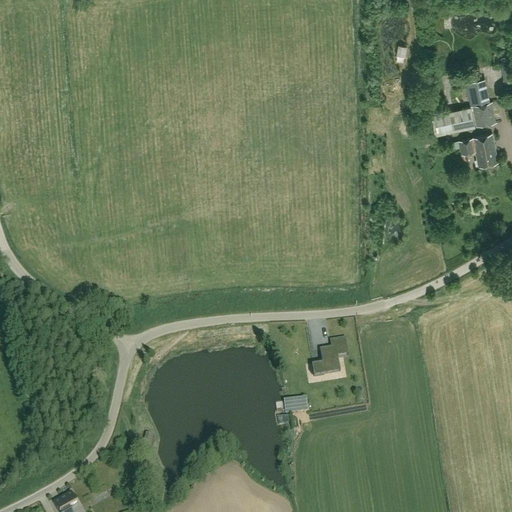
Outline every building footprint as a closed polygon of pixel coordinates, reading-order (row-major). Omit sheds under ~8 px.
[(406,46),(397,44),(396,54),(404,56),(406,46)] [(511,64),(501,65),(503,86),(511,85),(511,64)] [(489,102),(484,78),(465,82),(471,105),(472,105),(489,102)] [(492,101),(489,102),(472,105),(476,125),(496,121),(492,101)] [(475,127),(471,107),(431,115),(435,135),(475,127)] [(405,112),(406,125),(416,125),(415,112),(405,112)] [(498,162),(492,133),(458,139),(458,140),(452,141),(454,149),(460,147),(463,161),(468,160),(466,153),(475,151),(477,159),(474,159),(476,165),(478,165),(478,166),(498,162)] [(330,341),(331,348),(346,346),(345,338),(330,341)] [(331,348),(320,350),(322,365),(312,367),(313,377),(340,373),(337,356),(348,354),(347,346),(346,346),(331,348)] [(307,400),(285,404),(287,414),(309,410),(307,400)] [(152,436),(146,434),(143,446),(149,447),(152,436)] [(71,511),(69,509),(78,504),(71,492),(53,503),(57,511),(71,511)]
